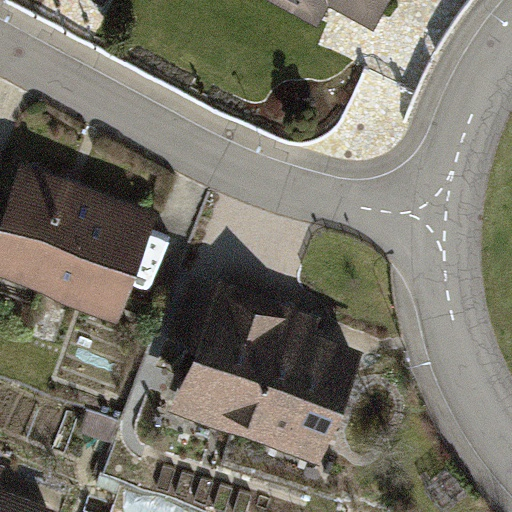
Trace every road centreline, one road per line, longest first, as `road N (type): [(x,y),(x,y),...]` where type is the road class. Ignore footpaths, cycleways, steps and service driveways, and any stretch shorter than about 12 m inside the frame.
road 1 (residential): [(0,47),(148,128),(301,192),(368,210),(445,217)]
road 2 (residential): [(511,442),(470,371),(454,321),(445,217)]
road 3 (residential): [(445,217),(472,107),(511,41)]
